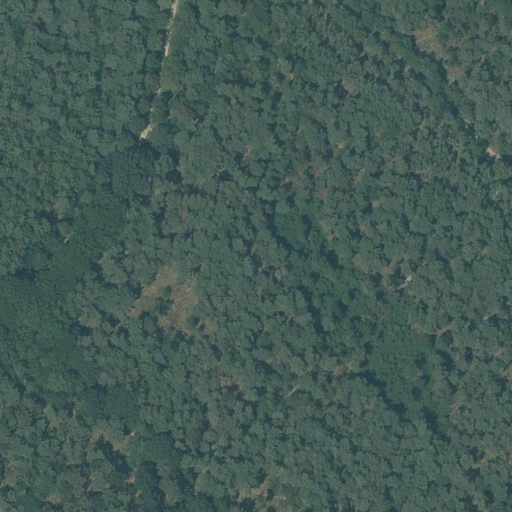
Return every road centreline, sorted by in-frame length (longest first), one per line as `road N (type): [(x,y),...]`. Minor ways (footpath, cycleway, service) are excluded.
road 1 (track): [(16,317),(145,135),(176,0)]
road 2 (track): [(437,251),(187,493)]
road 3 (track): [(329,0),(511,169)]
